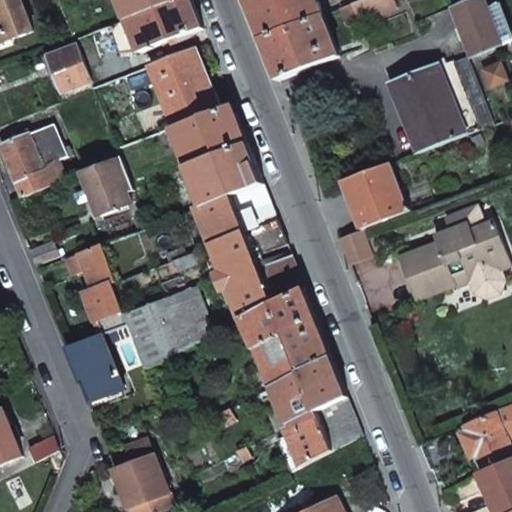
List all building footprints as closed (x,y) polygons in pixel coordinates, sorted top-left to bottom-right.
[(20,0),(0,0),(0,32),(9,29),(12,37),(32,30),(20,0)] [(119,0),(128,21),(182,0),(119,0)] [(191,0),(182,0),(128,21),(140,51),(141,54),(173,42),(175,47),(198,38),(197,33),(204,30),(202,27),(191,0)] [(319,0),(247,0),(260,32),(263,40),(325,15),(319,0)] [(364,0),(343,8),(350,27),(401,6),(398,0),(364,0)] [(504,46),(486,0),(478,0),(455,10),(473,57),(504,46)] [(325,15),(263,40),(276,74),(279,80),(342,56),(325,15)] [(128,21),(98,32),(106,53),(120,49),(122,54),(140,51),(128,21)] [(77,46),(51,57),(66,95),(92,84),(77,46)] [(193,52),(154,67),(177,127),(217,111),(193,52)] [(497,125),(470,59),(457,64),(455,61),(441,66),(469,135),(497,125)] [(441,66),(393,85),(421,154),(469,135),(441,66)] [(177,127),(173,129),(189,169),(249,145),(237,114),(234,106),(217,111),(177,127)] [(55,125),(40,132),(44,142),(36,146),(45,169),(18,180),(25,197),(68,180),(60,161),(69,157),(55,125)] [(30,128),(15,135),(18,141),(4,146),(18,180),(45,169),(36,146),(44,142),(40,132),(33,135),(30,128)] [(249,145),(189,169),(204,208),(265,184),(252,152),(249,145)] [(122,159),(84,174),(90,191),(85,193),(89,202),(93,200),(100,218),(129,207),(134,204),(131,194),(135,192),(135,191),(122,159)] [(394,164),(344,183),(359,220),(363,231),(412,212),(394,164)] [(204,208),(200,210),(215,247),(248,233),(279,221),(271,202),(265,184),(204,208)] [(134,204),(129,207),(140,233),(150,229),(135,192),(131,194),(134,204)] [(485,225),(477,207),(465,212),(472,230),(485,225)] [(508,255),(495,221),(485,225),(472,230),(465,212),(446,220),(451,232),(456,245),(443,250),(440,244),(401,259),(415,296),(433,289),(435,294),(456,286),(457,288),(472,282),(468,271),(508,255)] [(279,221),(248,233),(258,258),(288,246),(286,240),(279,221)] [(342,239),(351,264),(373,255),(363,231),(342,239)] [(456,245),(451,232),(438,237),(440,244),(443,250),(456,245)] [(248,233),(215,247),(243,322),(246,321),(276,305),(261,266),(258,258),(248,233)] [(57,242),(32,251),(38,266),(63,256),(57,242)] [(103,247),(82,255),(68,261),(74,277),(88,271),(96,291),(116,282),(103,247)] [(205,250),(170,265),(173,273),(209,259),(205,250)] [(511,266),(511,263),(508,255),(468,271),(472,282),(511,266)] [(285,256),(261,266),(276,305),(306,289),(293,258),(288,260),(285,256)] [(86,295),(98,322),(100,321),(106,334),(116,330),(132,323),(129,316),(116,282),(96,291),(86,295)] [(197,288),(129,316),(132,323),(151,369),(216,336),(197,288)] [(276,305),(246,321),(273,389),(333,359),(319,324),(306,289),(276,305)] [(435,294),(433,289),(415,296),(418,301),(435,294)] [(106,334),(71,348),(93,403),(125,389),(107,344),(120,339),(116,330),(106,334)] [(333,359),(273,389),(281,408),(270,412),(275,423),(284,418),(288,427),(348,397),(335,364),(333,359)] [(288,427),(287,428),(303,468),(364,437),(348,397),(288,427)] [(480,455),(488,472),(511,461),(511,445),(509,439),(511,437),(511,407),(467,427),(470,432),(464,435),(474,458),(480,455)] [(232,409),(222,415),(228,427),(238,421),(232,409)] [(0,468),(25,457),(6,411),(0,413),(0,468)] [(449,434),(422,445),(432,470),(460,459),(449,434)] [(56,436),(31,448),(37,463),(61,450),(56,436)] [(132,463),(154,454),(147,438),(126,447),(132,463)] [(248,447),(237,453),(242,463),(252,458),(248,447)] [(113,470),(129,511),(167,511),(175,509),(154,454),(132,463),(113,470)] [(511,511),(511,461),(488,472),(483,474),(498,511),(511,511)] [(344,511),(338,500),(316,511),(344,511)]
